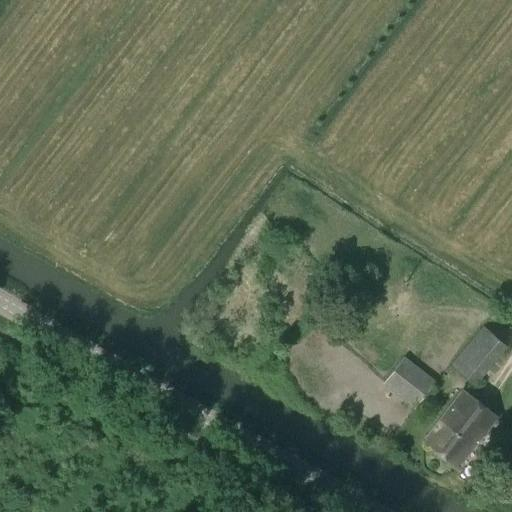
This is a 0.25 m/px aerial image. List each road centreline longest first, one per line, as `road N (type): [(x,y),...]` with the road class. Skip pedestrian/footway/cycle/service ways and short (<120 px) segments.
road 1 (tertiary): [(371,511),(0,298)]
road 2 (track): [(254,511),(185,461),(143,457),(113,468),(84,511)]
road 3 (track): [(0,372),(19,405),(71,407),(121,438),(132,460)]
